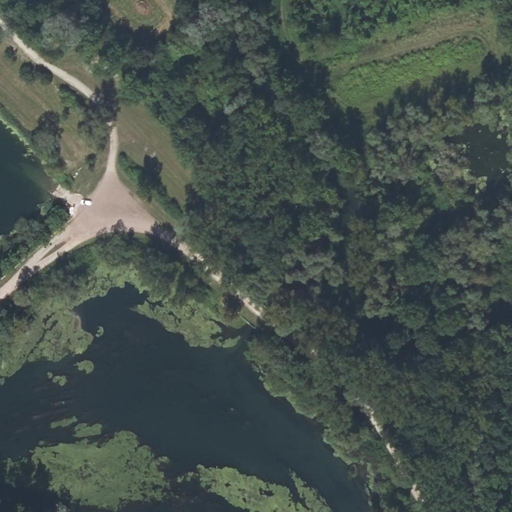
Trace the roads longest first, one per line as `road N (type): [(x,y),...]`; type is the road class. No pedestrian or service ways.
road 1 (track): [(430,511),(373,411),(310,350),(106,187)]
road 2 (track): [(106,187),(113,137),(102,110),(0,20)]
road 3 (track): [(106,187),(56,250),(0,297)]
road 4 (track): [(106,187),(0,84)]
